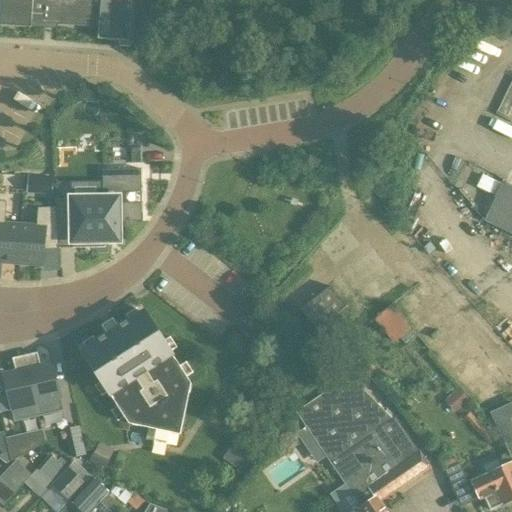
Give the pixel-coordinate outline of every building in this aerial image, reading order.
[(128,42),(130,0),(0,0),(0,26),(30,29),(30,24),(88,28),(88,31),(98,31),(97,40),(128,42)] [(71,199),(59,199),(60,223),(71,223),(72,249),(104,248),(104,242),(119,242),(118,223),(141,222),(141,204),(123,204),(123,193),(141,193),(141,170),(105,170),(102,170),(102,182),(102,199),(71,199)] [(511,189),(500,184),(482,223),(511,236),(511,189)] [(0,202),(0,263),(17,265),(20,225),(4,224),(6,203),(0,202)] [(55,208),(37,209),(36,227),(20,225),(17,265),(43,267),(44,251),(58,250),(55,208)] [(322,340),(352,316),(329,288),(300,311),(322,340)] [(410,329),(390,306),(374,320),(393,343),(395,342),(401,337),(410,329)] [(144,313),(118,330),(82,353),(128,425),(180,436),(191,385),(144,313)] [(63,412),(51,363),(27,369),(38,417),(63,412)] [(38,417),(27,369),(2,374),(13,423),(38,417)] [(357,511),(384,511),(379,504),(430,469),(419,452),(395,418),(391,420),(349,377),(296,414),(361,509),(357,511)] [(511,404),(489,414),(508,454),(501,458),(505,467),(471,482),(479,501),(484,499),(490,511),(511,501),(511,404)] [(45,427),(0,436),(0,457),(49,448),(45,427)] [(82,427),(68,428),(72,457),(86,455),(82,427)] [(257,453),(237,439),(223,460),(243,474),(257,453)] [(93,454),(89,461),(105,469),(109,461),(93,454)] [(52,484),(65,470),(52,457),(39,472),(52,484)] [(15,461),(0,477),(12,489),(27,472),(15,461)] [(51,485),(69,502),(86,484),(68,467),(65,470),(52,484),(51,485)] [(93,477),(70,501),(81,511),(90,511),(109,492),(93,477)] [(109,492),(95,508),(99,511),(118,511),(124,505),(109,492)]
